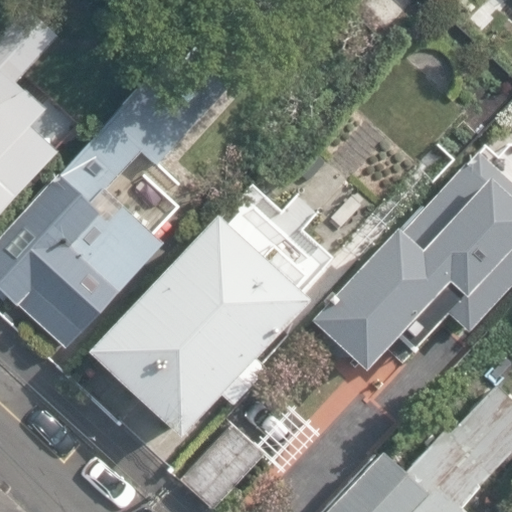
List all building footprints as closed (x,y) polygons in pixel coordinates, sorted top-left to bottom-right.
[(0,203),(47,153),(21,130),(40,110),(9,82),(48,40),(13,12),(0,25),(0,203)] [(58,349),(156,246),(114,207),(100,223),(84,207),(134,152),(150,167),(200,110),(148,66),(52,179),(49,175),(0,229),(0,300),(9,309),(11,306),(58,349)] [(459,333),(511,273),(511,192),(468,153),(457,165),(455,163),(390,238),(381,230),(299,323),(351,373),(374,348),(394,365),(438,316),(459,333)] [(223,236),(200,215),(72,353),(165,440),(209,391),(226,407),(259,372),(242,355),(291,302),(286,297),(311,268),(248,209),(223,236)] [(457,511),(454,508),(511,447),(511,405),(488,382),(397,473),(371,452),(317,511),(457,511)] [(205,510),(258,453),(226,423),(173,480),(205,510)]
